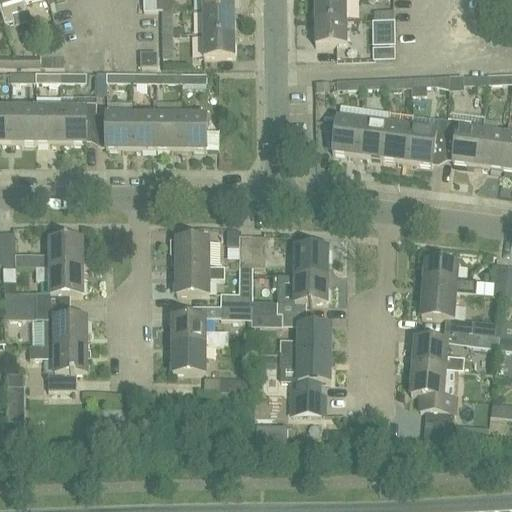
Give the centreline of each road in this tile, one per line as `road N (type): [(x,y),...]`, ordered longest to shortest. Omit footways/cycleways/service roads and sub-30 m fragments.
road 1 (residential): [(276,200),(274,0)]
road 2 (residential): [(382,399),(388,211)]
road 3 (residential): [(137,369),(139,197)]
road 4 (residential): [(139,197),(0,196)]
road 5 (residential): [(276,200),(139,197)]
road 6 (residential): [(511,228),(388,211)]
